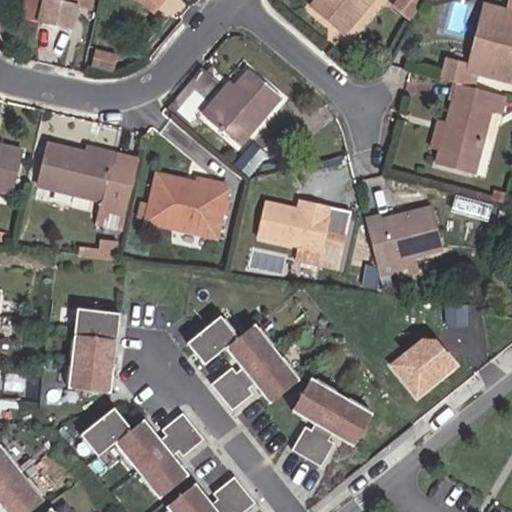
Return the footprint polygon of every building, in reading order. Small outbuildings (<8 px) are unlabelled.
[(79,0),(23,0),(20,17),(72,31),(77,10),(79,0)] [(79,0),(77,10),(87,13),(89,0),(79,0)] [(123,0),(147,20),(160,4),(155,0),(123,0)] [(316,0),(311,7),(343,35),(372,0),(316,0)] [(402,0),(396,8),(409,20),(419,0),(402,0)] [(469,67),(449,62),(444,81),(457,84),(464,86),(468,71),(510,82),(511,74),(511,0),(508,12),(494,8),(483,53),(474,50),(469,67)] [(494,8),(485,6),(474,50),(483,53),(494,8)] [(280,97),(249,71),(235,88),(209,118),(240,144),(280,97)] [(229,82),(203,113),(209,118),(235,88),(229,82)] [(490,110),(494,94),(464,86),(457,84),(447,120),(440,148),(436,164),(474,173),(490,110)] [(490,110),(500,113),(504,96),(494,94),(490,110)] [(494,115),(478,175),(488,177),(503,117),(494,115)] [(437,118),(430,146),(440,148),(447,120),(437,118)] [(93,227),(118,232),(134,166),(85,154),(49,145),(39,186),(100,202),(93,227)] [(22,152),(0,146),(0,188),(13,192),(22,152)] [(261,157),(250,147),(234,166),(245,176),(261,157)] [(135,159),(87,148),(85,154),(134,166),(135,159)] [(193,191),(173,186),(175,178),(155,174),(144,222),(217,238),(228,191),(224,190),(195,183),(193,191)] [(226,183),(196,176),(195,183),(224,190),(226,183)] [(175,178),(173,186),(193,191),(195,183),(175,178)] [(310,203),(300,201),(298,210),(308,212),(310,203)] [(328,232),(334,208),(310,203),(308,212),(298,210),(266,202),(257,236),(297,246),(293,262),(336,272),(344,238),(344,236),(328,232)] [(382,221),(381,216),(365,221),(377,267),(392,263),(443,250),(432,207),(382,221)] [(350,275),(358,241),(344,238),(336,272),(350,275)] [(115,249),(98,247),(97,257),(114,259),(115,249)] [(392,263),(377,267),(381,281),(396,277),(392,263)] [(466,325),(465,308),(446,309),(447,325),(466,325)] [(70,390),(112,395),(122,316),(79,310),(70,390)] [(272,406),(301,382),(257,326),(240,340),(223,318),(189,345),(206,367),(227,350),(243,370),(238,374),(234,369),(212,386),(233,412),(255,395),(251,390),(256,386),(272,406)] [(417,397),(455,366),(436,343),(423,342),(393,367),(417,397)] [(339,440),(355,449),(374,416),(313,381),(294,413),(310,423),(315,426),(312,432),(306,428),(292,452),(322,469),(336,445),(330,442),(333,437),(339,440)] [(161,501),(191,477),(175,458),(180,454),(184,459),(205,442),(184,415),(163,432),(167,437),(162,442),(146,422),(133,432),(116,410),(82,437),(100,459),(116,446),(161,501)] [(4,511),(5,511),(33,511),(46,502),(1,446),(0,447),(0,506),(4,511)] [(248,511),(257,505),(235,479),(214,496),(218,501),(213,505),(209,500),(197,485),(167,509),(169,511),(248,511)]
